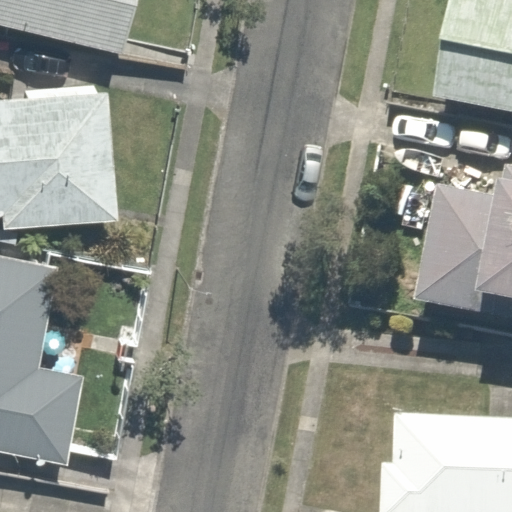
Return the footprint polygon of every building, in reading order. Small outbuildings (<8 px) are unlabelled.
[(0,0),(0,10),(120,30),(124,0),(0,0)] [(511,0),(450,0),(433,103),(511,117),(511,0)] [(0,82),(0,216),(105,206),(92,74),(0,82)] [(475,317),(478,302),(511,308),(511,175),(500,173),(493,213),(427,201),(409,305),(475,317)] [(0,249),(0,443),(3,444),(54,448),(66,365),(21,354),(40,258),(0,249)] [(511,511),(511,423),(396,418),(393,468),(381,468),(378,511),(511,511)]
